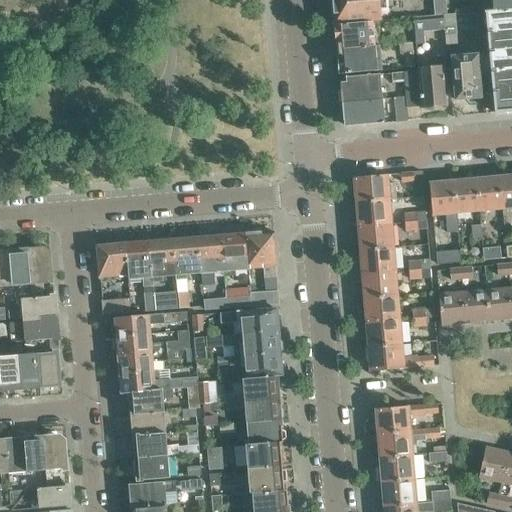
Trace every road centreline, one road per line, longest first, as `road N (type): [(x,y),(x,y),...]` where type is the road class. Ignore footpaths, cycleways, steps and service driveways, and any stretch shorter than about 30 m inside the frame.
road 1 (residential): [(336,511),(311,195)]
road 2 (residential): [(70,215),(311,195)]
road 3 (residential): [(511,138),(308,156)]
road 4 (residential): [(87,407),(70,215)]
road 5 (residential): [(308,156),(293,0)]
